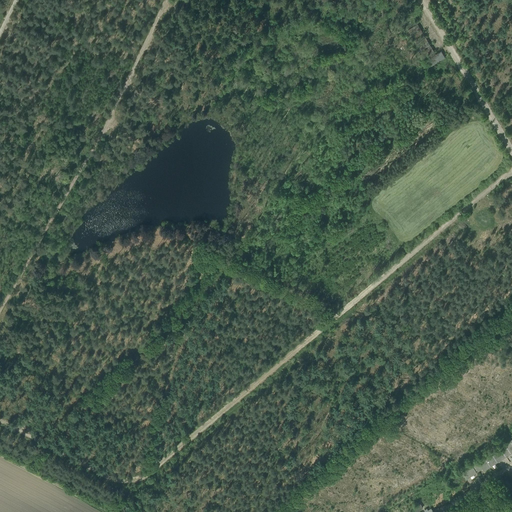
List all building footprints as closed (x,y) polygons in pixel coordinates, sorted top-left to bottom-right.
[(66,0),(31,0),(28,5),(55,20),(66,0)] [(209,12),(188,0),(180,0),(170,18),(197,33),(209,12)] [(479,0),(462,0),(460,2),(469,18),(485,9),(479,0)] [(51,38),(24,23),(12,44),(38,59),(51,38)] [(417,24),(408,30),(430,67),(445,58),(441,51),(436,54),(417,24)] [(192,52),(166,37),(153,58),(180,73),(192,52)] [(29,77),(2,62),(0,65),(0,89),(16,99),(29,77)] [(172,94),(145,79),(133,100),(160,115),(172,94)] [(152,131),(126,116),(113,137),(140,152),(152,131)] [(58,296),(31,281),(19,303),(45,318),(58,296)] [(36,337),(9,322),(0,337),(0,344),(23,358),(36,337)] [(13,376),(0,368),(0,397),(13,376)] [(33,388),(19,415),(40,427),(55,400),(33,388)] [(94,422),(79,448),(101,460),(116,433),(94,422)] [(475,477),(473,475),(483,469),(484,471),(492,465),(494,468),(496,466),(495,464),(511,452),(511,438),(478,461),(478,462),(462,472),(466,479),(470,477),(471,479),(475,477)] [(413,508),(416,511),(423,508),(420,503),(413,508)]
